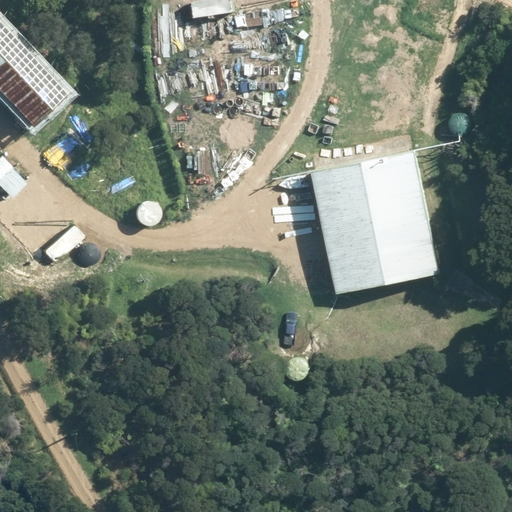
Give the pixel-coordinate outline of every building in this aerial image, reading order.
[(57,93),(0,31),(0,101),(22,125),(57,93)] [(337,304),(438,282),(408,137),(307,158),(337,304)] [(42,197),(0,155),(0,202),(19,221),(42,197)] [(50,202),(22,227),(32,240),(62,215),(50,202)] [(74,226),(44,249),(54,263),(84,239),(74,226)]
